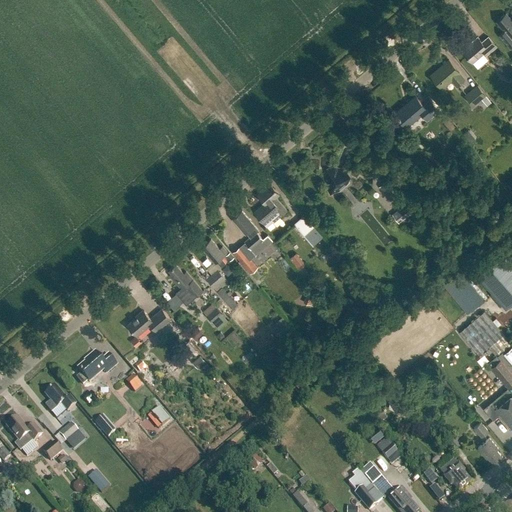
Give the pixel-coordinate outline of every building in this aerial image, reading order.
[(511,19),(511,20),(506,13),(496,22),(504,31),(499,36),(510,48),(511,46),(511,19)] [(485,56),(496,47),(488,37),(482,42),(477,37),(471,42),(472,43),(469,45),(469,44),(462,50),(472,62),(483,53),(485,56)] [(438,69),(431,75),(441,88),(451,80),(456,86),(464,79),(459,73),(449,60),(441,67),(442,68),(439,70),(438,69)] [(465,96),(473,105),(485,95),(477,86),(465,96)] [(423,104),(415,96),(395,113),(406,126),(421,113),(427,119),(438,109),(429,99),(423,104)] [(323,175),(325,187),(338,192),(348,184),(346,170),(333,165),(323,175)] [(379,188),(390,201),(400,193),(389,179),(379,188)] [(255,212),(267,227),(273,222),(274,222),(287,211),(275,197),(278,194),(270,184),(258,195),(265,203),(255,212)] [(407,203),(392,215),(398,223),(414,211),(407,203)] [(242,210),(232,218),(245,233),(246,233),(250,237),(244,242),(256,255),(273,241),(268,235),(263,239),(257,231),(259,230),(255,225),(242,210)] [(295,223),(306,234),(316,225),(306,213),(295,223)] [(217,261),(221,266),(225,263),(221,257),(227,252),(222,246),(220,248),(211,238),(201,246),(215,263),(217,261)] [(511,264),(498,249),(473,271),(506,309),(511,304),(511,264)] [(248,253),(241,260),(251,272),(258,265),(248,253)] [(289,258),(298,270),(303,266),(293,255),(289,258)] [(202,290),(193,279),(186,271),(183,273),(175,264),(168,270),(171,273),(169,275),(181,289),(176,293),(186,305),(196,296),(202,290)] [(448,292),(466,313),(487,297),(462,268),(452,276),(459,285),(448,292)] [(225,278),(217,270),(207,279),(217,291),(228,282),(225,278)] [(228,286),(223,289),(234,306),(239,303),(228,286)] [(207,315),(219,329),(228,320),(216,306),(207,315)] [(162,309),(156,314),(150,318),(144,311),(127,325),(136,336),(150,325),(155,331),(164,324),(170,319),(162,309)] [(482,354),(493,345),(499,353),(492,359),(496,363),(492,366),(510,388),(511,386),(511,339),(487,309),(462,330),(482,354)] [(230,340),(240,329),(237,326),(226,337),(230,340)] [(135,336),(130,340),(136,347),(141,343),(135,336)] [(184,343),(190,351),(194,348),(187,340),(184,343)] [(77,378),(83,385),(88,381),(89,382),(104,370),(107,373),(117,365),(108,354),(102,360),(95,352),(88,357),(90,359),(78,369),(82,374),(77,378)] [(193,362),(198,368),(206,361),(201,355),(193,362)] [(143,387),(133,375),(125,382),(135,394),(143,387)] [(61,404),(67,412),(76,404),(69,397),(66,399),(55,386),(45,394),(57,408),(61,404)] [(85,398),(90,405),(98,398),(92,391),(85,398)] [(511,429),(511,393),(511,394),(506,399),(504,397),(502,399),(501,398),(495,402),(498,405),(494,408),(511,429)] [(159,407),(151,413),(162,426),(170,420),(159,407)] [(17,417),(6,426),(19,441),(15,445),(20,451),(21,451),(26,457),(37,448),(33,443),(43,434),(35,425),(28,430),(17,417)] [(96,422),(109,437),(114,433),(101,418),(96,422)] [(482,422),(475,428),(484,438),(491,432),(482,422)] [(71,423),(59,433),(66,442),(79,432),(71,423)] [(383,454),(393,466),(403,458),(385,437),(379,441),(387,451),(383,454)] [(486,458),(488,457),(494,464),(502,457),(496,450),(498,449),(489,438),(478,448),(486,458)] [(55,442),(43,451),(51,461),(62,451),(55,442)] [(0,457),(4,462),(10,456),(1,445),(0,443),(0,457)] [(263,463),(256,454),(248,460),(255,469),(263,463)] [(58,460),(63,465),(68,461),(63,456),(58,460)] [(453,486),(458,493),(471,482),(464,474),(465,472),(459,465),(458,466),(454,460),(440,472),(444,477),(443,478),(451,487),(453,486)] [(375,481),(383,473),(380,470),(372,477),(375,481)] [(430,470),(423,475),(431,485),(437,480),(430,470)] [(356,495),(370,511),(371,511),(385,500),(359,471),(354,476),(356,479),(351,484),(358,493),(356,495)] [(96,472),(88,479),(101,494),(109,487),(96,472)] [(386,475),(377,479),(382,489),(391,485),(386,475)] [(399,511),(419,511),(410,501),(411,500),(401,488),(388,499),(399,511)] [(294,497),(306,511),(314,511),(299,493),(298,494),(294,489),(290,492),(295,497),(294,497)]
